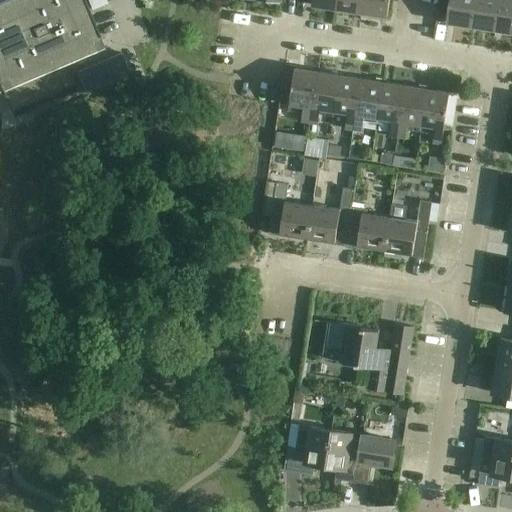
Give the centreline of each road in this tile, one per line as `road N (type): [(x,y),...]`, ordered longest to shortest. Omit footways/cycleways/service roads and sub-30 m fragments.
road 1 (residential): [(459,293),(488,56)]
road 2 (residential): [(432,511),(459,293)]
road 3 (residential): [(254,268),(459,293)]
road 4 (residential): [(403,45),(204,19)]
